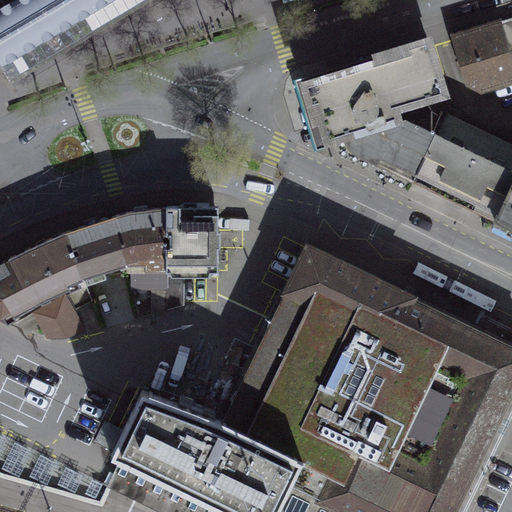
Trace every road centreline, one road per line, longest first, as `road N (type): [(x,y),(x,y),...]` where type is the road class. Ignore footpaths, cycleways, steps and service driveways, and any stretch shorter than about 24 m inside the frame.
road 1 (residential): [(181,109),(202,85),(242,65),(449,0)]
road 2 (tertiary): [(299,181),(511,273)]
road 3 (tertiary): [(181,109),(131,98),(65,108),(0,155)]
road 4 (tertiary): [(299,181),(237,134),(181,109)]
road 5 (tertiary): [(161,166),(299,181)]
